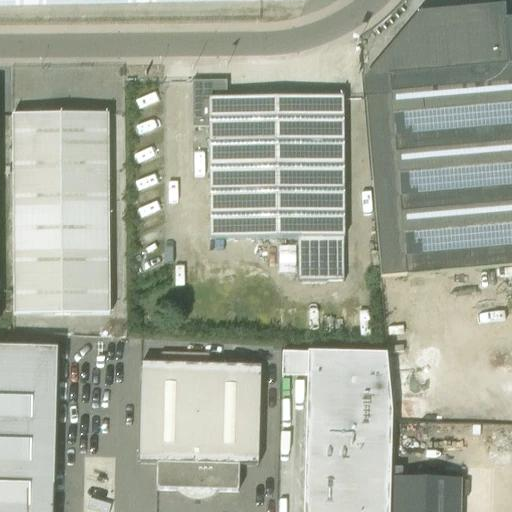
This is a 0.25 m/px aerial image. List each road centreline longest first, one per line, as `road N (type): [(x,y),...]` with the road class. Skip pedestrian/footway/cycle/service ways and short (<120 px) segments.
road 1 (unclassified): [(0,48),(241,52),(345,25),(371,0)]
road 2 (unknown): [(176,51),(177,241),(194,254),(266,256)]
